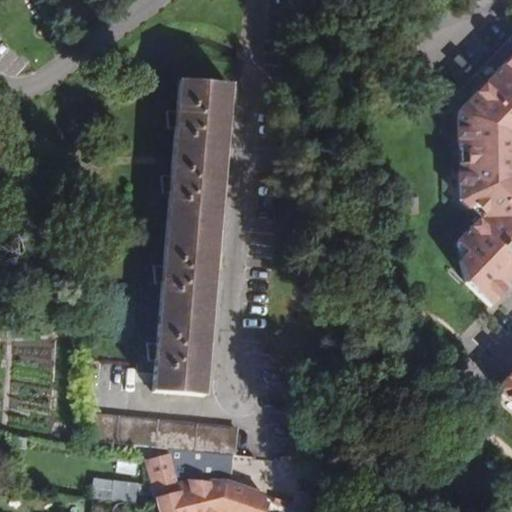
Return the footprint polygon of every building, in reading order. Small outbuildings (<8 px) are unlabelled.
[(511,57),(457,114),(457,146),(465,147),(466,170),(458,170),(458,202),(468,212),(474,206),(485,217),(478,223),(456,245),(466,256),(458,264),(466,274),(461,280),(489,308),(511,284),(511,57)] [(155,393),(204,396),(228,86),(179,81),(177,113),(167,113),(169,130),(175,130),(172,177),(163,176),(164,194),(171,195),(165,268),(155,267),(156,284),(164,285),(159,344),(149,344),(151,361),(157,362),(155,393)] [(465,147),(457,146),(458,170),(466,170),(465,147)] [(474,206),(468,212),(478,223),(485,217),(474,206)] [(451,271),(461,280),(466,274),(458,264),(451,271)] [(511,375),(497,392),(511,407),(511,375)] [(168,449),(240,455),(243,429),(95,417),(97,444),(168,449)] [(161,501),(185,496),(178,456),(153,460),(161,501)] [(188,511),(185,496),(161,501),(162,507),(162,511),(188,511)]
